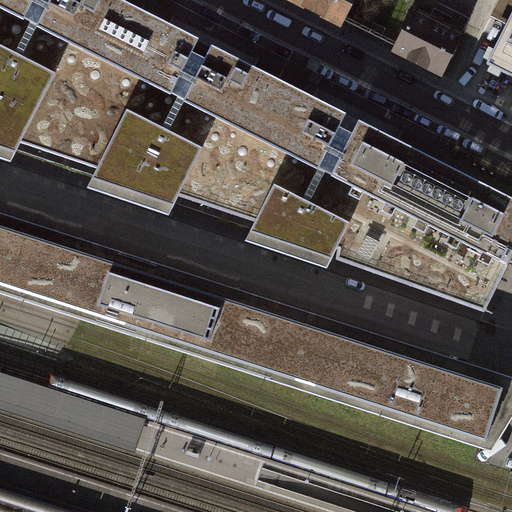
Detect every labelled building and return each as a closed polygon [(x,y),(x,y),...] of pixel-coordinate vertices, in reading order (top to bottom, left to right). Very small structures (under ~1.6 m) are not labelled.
[(0,0),(0,138),(489,307),(511,261),(511,201),(401,145),(390,140),(347,118),(198,43),(111,0),(0,0)] [(291,0),(339,26),(352,0),(291,0)] [(434,22),(414,12),(393,52),(441,77),(471,18),(437,1),(433,9),(439,12),(434,22)] [(511,12),(487,64),(511,77),(511,12)] [(0,284),(483,440),(511,390),(458,374),(122,266),(0,226),(0,284)] [(0,372),(0,409),(136,453),(147,419),(0,372)]
